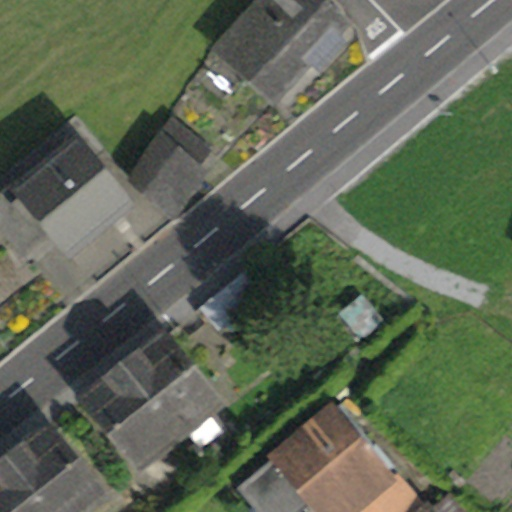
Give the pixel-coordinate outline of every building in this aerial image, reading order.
[(318,69),(342,43),(333,34),(343,23),(318,0),(261,0),(220,44),(276,96),(309,61),(318,69)] [(159,140),(131,180),(173,217),(202,178),(159,140)] [(99,229),(102,231),(131,208),(77,142),(16,192),(12,188),(0,198),(0,226),(23,255),(50,233),(68,255),(99,229)] [(179,436),(219,404),(164,337),(124,369),(179,436)] [(84,400),(139,469),(179,436),(124,369),(84,400)] [(332,511),(357,492),(364,501),(389,481),(333,414),(239,489),(257,511),(301,511),(316,500),(326,511),(332,511)] [(83,511),(102,497),(48,429),(0,467),(0,511),(83,511)]
